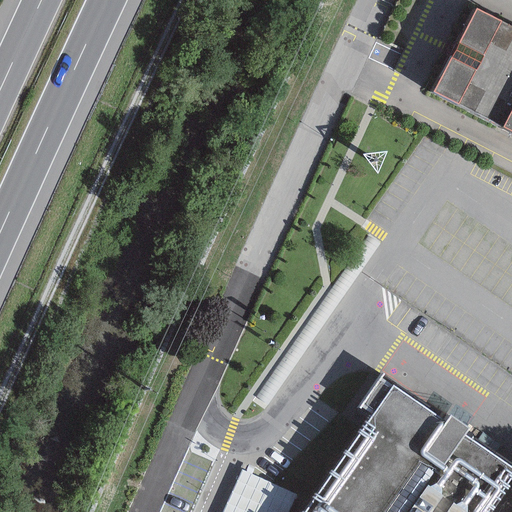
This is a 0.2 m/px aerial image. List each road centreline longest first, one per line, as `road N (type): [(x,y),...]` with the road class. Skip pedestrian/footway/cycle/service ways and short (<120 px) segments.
road 1 (motorway): [(0,232),(106,0)]
road 2 (unknown): [(194,392),(253,426),(340,314)]
road 3 (unknown): [(511,420),(340,314)]
road 4 (unknown): [(397,235),(440,180),(469,184),(511,209)]
road 5 (unknown): [(397,235),(511,317)]
road 6 (unknown): [(401,94),(511,153)]
